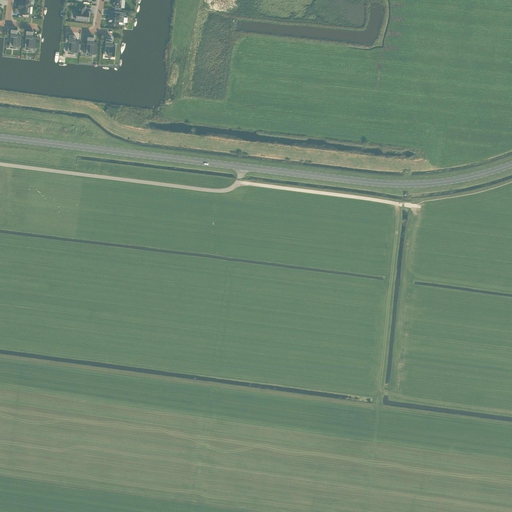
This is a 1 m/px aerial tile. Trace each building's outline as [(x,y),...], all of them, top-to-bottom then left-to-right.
[(113,0),(112,7),(115,7),(114,10),(121,11),(121,8),(121,0),(113,0)] [(31,19),(31,15),(28,14),(29,6),(18,5),(17,10),(19,10),(18,13),(21,14),(20,18),(28,18),(31,19)] [(85,11),(85,6),(79,6),(78,12),(76,12),(76,20),(88,21),(89,13),(84,13),(84,10),(85,11)] [(117,11),(117,15),(110,14),(109,18),(108,18),(108,22),(109,22),(109,25),(113,26),(117,26),(118,26),(118,22),(123,22),(123,16),(125,16),(126,12),(117,11)] [(18,47),(20,36),(16,35),(17,31),(11,30),(7,30),(6,37),(10,38),(9,41),(13,42),(12,46),(18,47)] [(32,32),(26,31),(24,50),(31,50),(31,48),(34,49),(35,37),(32,37),(32,32)] [(75,41),(75,36),(66,35),(66,42),(68,42),(67,52),(77,53),(78,41),(75,41)] [(93,43),(94,38),(87,37),(86,50),(90,51),(89,54),(95,55),(97,43),(93,43)] [(112,44),(112,40),(106,39),(105,52),(108,53),(108,56),(114,56),(115,45),(112,44)] [(141,180),(142,175),(126,170),(124,176),(141,180)]
